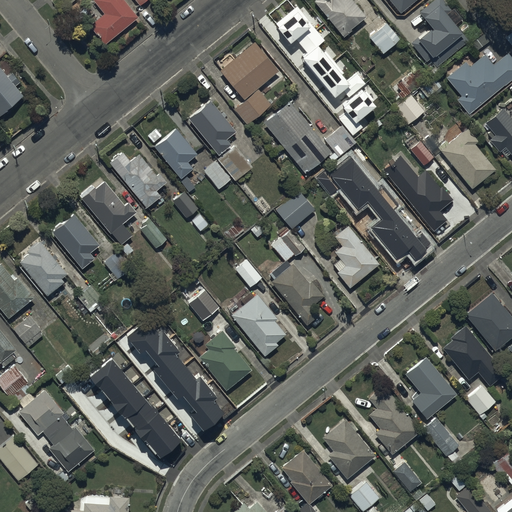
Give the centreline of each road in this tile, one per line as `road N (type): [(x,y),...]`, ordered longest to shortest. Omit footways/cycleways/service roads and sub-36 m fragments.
road 1 (residential): [(182,511),(219,453),(511,213)]
road 2 (unclassified): [(230,0),(99,107)]
road 3 (residential): [(99,107),(9,0)]
road 4 (unclassified): [(99,107),(0,189)]
